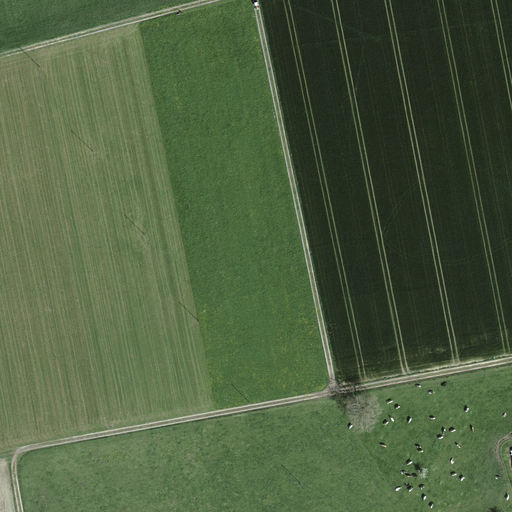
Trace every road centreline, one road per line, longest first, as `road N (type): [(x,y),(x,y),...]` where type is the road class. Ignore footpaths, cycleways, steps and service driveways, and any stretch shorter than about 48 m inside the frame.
road 1 (track): [(511,361),(10,452),(21,511)]
road 2 (track): [(334,394),(256,0)]
road 3 (track): [(17,55),(213,0)]
